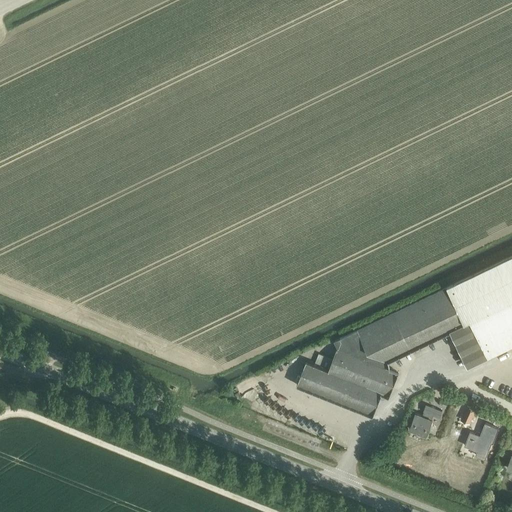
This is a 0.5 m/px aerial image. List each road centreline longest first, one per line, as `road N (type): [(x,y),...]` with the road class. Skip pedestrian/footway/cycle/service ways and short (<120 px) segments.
road 1 (secondary): [(403,511),(0,352)]
road 2 (track): [(275,511),(29,414),(0,416)]
